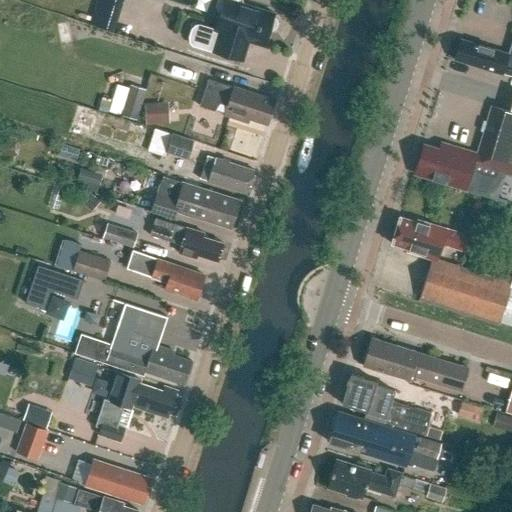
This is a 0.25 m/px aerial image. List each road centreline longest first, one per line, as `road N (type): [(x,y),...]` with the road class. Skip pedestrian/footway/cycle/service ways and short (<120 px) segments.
road 1 (unclassified): [(160,511),(320,0)]
road 2 (secondary): [(331,301),(424,0)]
road 3 (secondary): [(264,511),(331,301)]
road 4 (residential): [(511,360),(331,301)]
